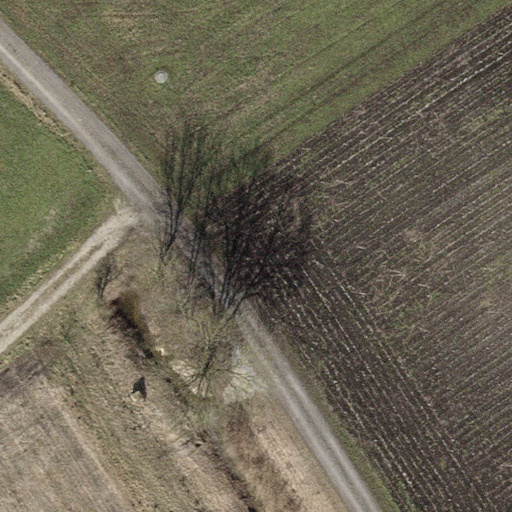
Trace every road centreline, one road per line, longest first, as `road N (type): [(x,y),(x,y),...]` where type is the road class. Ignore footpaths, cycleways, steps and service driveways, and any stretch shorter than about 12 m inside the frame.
road 1 (track): [(0,35),(156,204),(367,511)]
road 2 (track): [(156,204),(0,347)]
